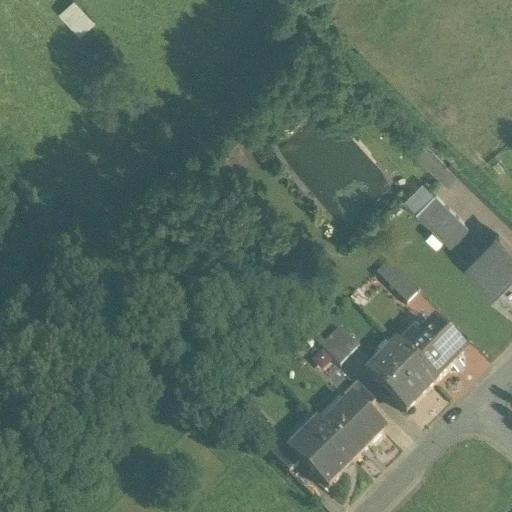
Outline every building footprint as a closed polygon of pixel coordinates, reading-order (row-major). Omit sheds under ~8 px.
[(75,0),(71,0),(58,13),(80,35),(95,21),(75,0)] [(467,227),(448,208),(429,227),(448,246),(467,227)] [(511,249),(498,236),(468,266),(511,308),(511,249)] [(419,293),(395,268),(382,282),(406,306),(419,293)] [(464,357),(435,328),(422,341),(417,336),(402,352),(436,386),(464,357)] [(359,350),(340,332),(321,351),(340,369),(359,350)] [(402,352),(399,349),(369,380),(406,416),(436,386),(402,352)] [(375,404),(357,386),(340,403),(346,409),(351,404),(363,416),(375,404)] [(363,416),(351,404),(346,409),(323,432),(357,465),(385,437),(363,416)] [(323,432),(318,426),(294,450),(289,454),(299,464),(328,493),(357,465),(323,432)] [(294,450),(286,441),(271,457),(289,475),(299,464),(289,454),(294,450)]
